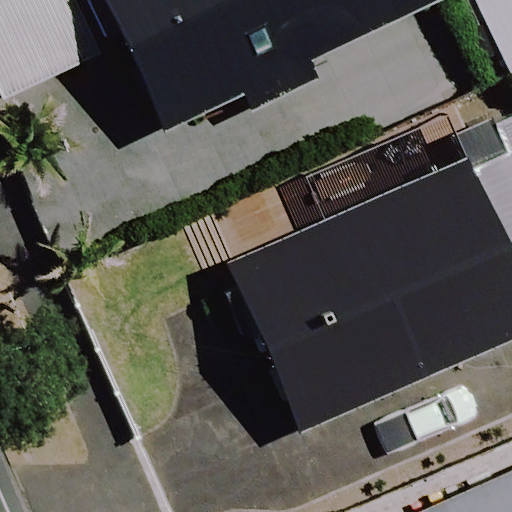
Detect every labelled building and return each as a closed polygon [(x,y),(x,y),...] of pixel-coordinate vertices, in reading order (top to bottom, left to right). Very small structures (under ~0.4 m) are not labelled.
[(0,0),(0,100),(81,70),(54,0),(0,0)] [(377,19),(418,0),(80,0),(145,144),(385,38),(377,19)] [(465,31),(447,39),(463,73),(481,64),(490,83),(511,72),(511,0),(452,0),(452,5),(465,31)] [(511,117),(437,150),(442,162),(206,264),(283,442),(511,343),(511,117)] [(511,511),(511,469),(411,511),(511,511)]
